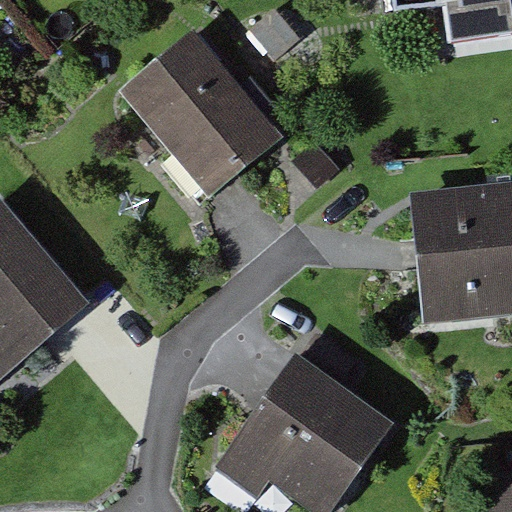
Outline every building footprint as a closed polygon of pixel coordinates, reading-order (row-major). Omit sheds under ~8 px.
[(511,0),(388,0),(391,19),(441,12),(446,49),(511,39),(511,0)] [(283,144),(192,36),(118,98),(209,206),(283,144)] [(511,196),(419,205),(431,336),(511,328),(511,196)] [(0,384),(89,309),(0,204),(0,384)] [(327,511),(391,425),(300,358),(229,455),(306,511),(327,511)] [(511,511),(511,477),(493,479),(495,511),(511,511)]
